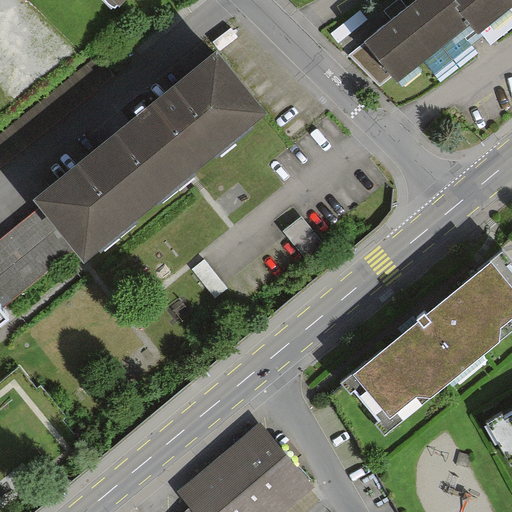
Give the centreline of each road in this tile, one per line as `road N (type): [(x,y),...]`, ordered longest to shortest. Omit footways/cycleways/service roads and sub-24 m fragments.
road 1 (residential): [(255,0),(454,207)]
road 2 (secondary): [(264,363),(454,207)]
road 3 (secondary): [(85,511),(264,363)]
road 4 (residential): [(354,511),(264,363)]
